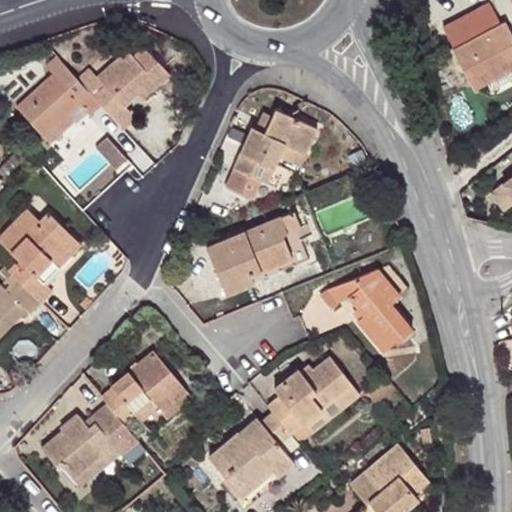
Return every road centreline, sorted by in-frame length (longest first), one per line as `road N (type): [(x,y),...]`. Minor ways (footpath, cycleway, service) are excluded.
road 1 (secondary): [(487,511),(484,425),(457,278)]
road 2 (residential): [(141,276),(0,424)]
road 3 (secondary): [(267,47),(336,78),(413,158)]
road 4 (residential): [(219,111),(141,242),(141,276)]
road 5 (secondary): [(413,158),(352,0)]
road 6 (residential): [(141,276),(185,329),(226,344),(274,324)]
road 7 (secondary): [(457,278),(413,158)]
